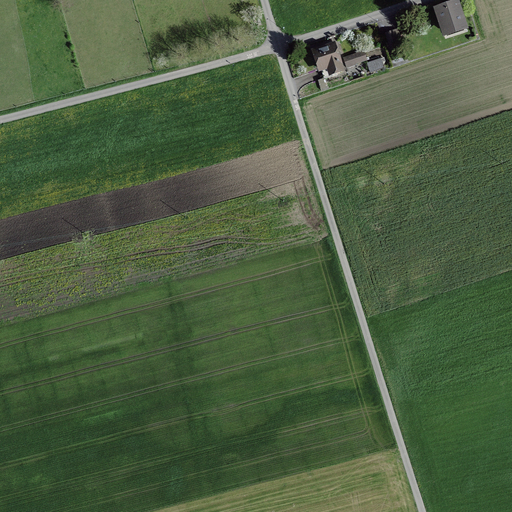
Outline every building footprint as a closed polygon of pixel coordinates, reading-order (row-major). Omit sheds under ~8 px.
[(458,0),(456,0),(433,8),(443,38),(468,29),(458,0)] [(398,29),(385,33),(390,49),(403,45),(398,29)] [(335,42),(311,50),(319,73),(322,72),(324,78),(317,80),(321,91),(329,88),(326,79),(345,72),(335,42)] [(364,51),(343,58),(346,68),(368,61),(364,51)] [(370,73),(385,68),(381,58),(367,63),(370,73)]
